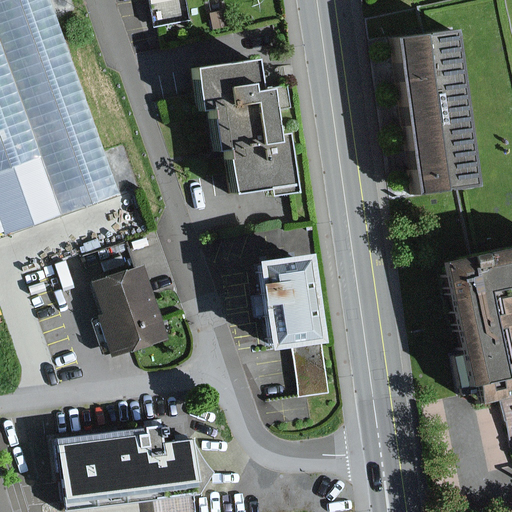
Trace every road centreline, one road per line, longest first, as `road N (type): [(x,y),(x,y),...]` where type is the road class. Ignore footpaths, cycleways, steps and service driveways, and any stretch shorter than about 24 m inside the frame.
road 1 (primary): [(317,0),(385,451)]
road 2 (residential): [(221,375),(169,243),(112,0)]
road 3 (residential): [(221,375),(0,403)]
road 4 (residential): [(385,451),(309,457),(266,450),(243,426),(221,375)]
